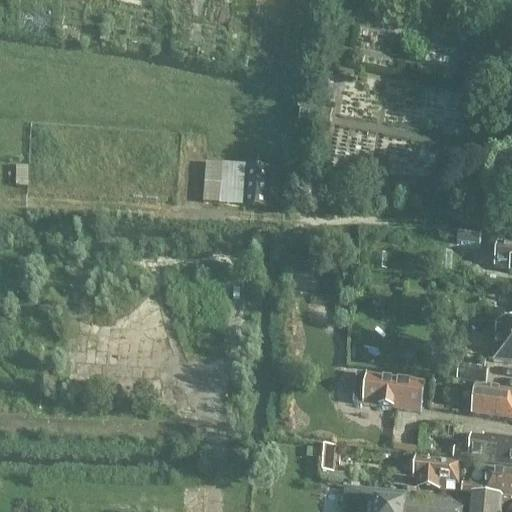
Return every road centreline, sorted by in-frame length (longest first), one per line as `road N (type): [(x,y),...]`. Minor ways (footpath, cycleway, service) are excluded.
road 1 (track): [(292,220),(36,206)]
road 2 (track): [(215,511),(214,433),(177,373),(79,359)]
road 3 (track): [(511,230),(292,220)]
